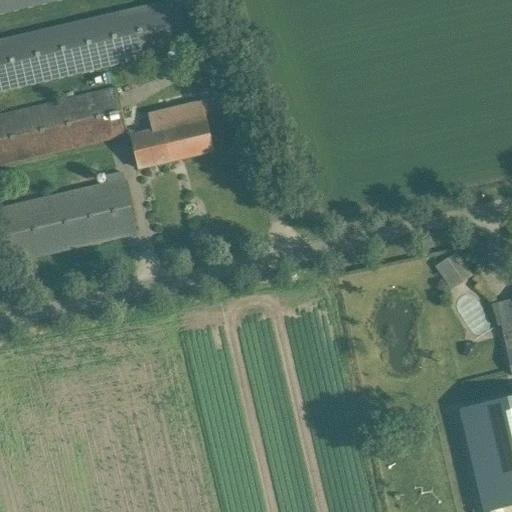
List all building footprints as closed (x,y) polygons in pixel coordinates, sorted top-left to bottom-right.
[(0,0),(0,13),(55,0),(0,0)] [(0,42),(0,91),(190,47),(179,1),(0,42)] [(0,166),(129,135),(117,88),(0,116),(0,166)] [(153,132),(151,132),(132,137),(139,170),(234,148),(222,98),(150,116),(153,132)] [(122,173),(105,177),(107,184),(123,180),(122,173)] [(0,209),(0,266),(136,233),(123,180),(107,184),(0,209)] [(454,253),(436,265),(451,288),(470,276),(454,253)] [(511,332),(503,335),(511,373),(511,332)] [(475,344),(464,346),(466,357),(477,354),(475,344)] [(511,398),(460,410),(484,511),(490,511),(511,507),(511,398)] [(185,511),(177,471),(0,510),(0,511),(185,511)]
